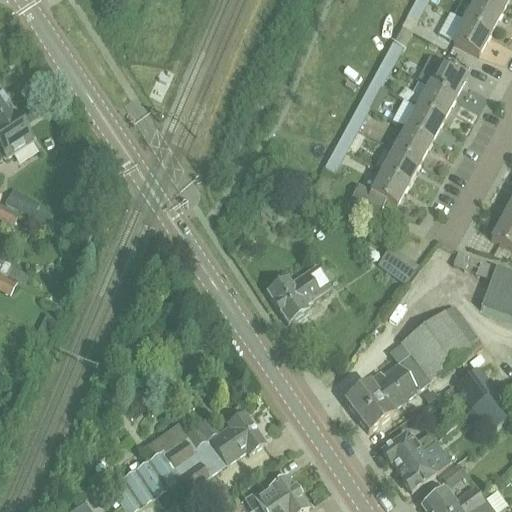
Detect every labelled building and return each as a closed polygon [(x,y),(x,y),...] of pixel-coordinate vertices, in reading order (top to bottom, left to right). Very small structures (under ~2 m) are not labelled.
[(417,0),(400,31),(406,34),(406,33),(412,36),(429,4),(420,0),(417,0)] [(476,0),(475,2),(501,16),(510,0),(476,0)] [(464,23),(490,38),(501,16),(475,2),(464,23)] [(452,45),(478,60),(490,38),(464,23),(452,45)] [(392,46),(382,64),(393,69),(403,52),(392,46)] [(382,64),(371,85),(381,91),(393,69),(382,64)] [(428,88),(455,103),(466,81),(440,66),(428,88)] [(371,85),(359,106),(370,112),(381,91),(371,85)] [(416,110),(443,124),(455,103),(428,88),(416,110)] [(0,124),(13,116),(0,96),(0,124)] [(347,128),(358,134),(366,120),(370,112),(359,106),(347,128)] [(405,131),(431,146),(443,124),(416,110),(405,131)] [(14,117),(13,116),(0,124),(0,163),(5,160),(6,162),(32,145),(20,126),(23,123),(18,115),(14,117)] [(335,149),(346,155),(358,134),(347,128),(335,149)] [(393,153),(419,167),(431,146),(405,131),(393,153)] [(324,171),(334,177),(346,155),(335,149),(324,171)] [(381,174),(408,189),(419,167),(393,153),(381,174)] [(351,202),(379,217),(385,205),(396,211),(408,189),(381,174),(370,195),(358,188),(351,202)] [(5,207),(32,223),(37,213),(41,207),(13,192),(5,207)] [(511,202),(502,221),(511,226),(511,202)] [(0,223),(11,230),(18,218),(0,207),(0,223)] [(51,221),(37,213),(32,223),(31,225),(45,232),(51,221)] [(490,243),(511,254),(511,226),(502,221),(490,243)] [(394,277),(407,288),(419,273),(404,261),(406,258),(393,249),(380,269),(393,278),(394,277)] [(467,259),(456,255),(451,269),(462,272),(467,259)] [(0,277),(7,281),(24,290),(29,279),(0,263),(0,277)] [(266,296),(287,328),(308,314),(304,309),(330,291),(316,270),(290,288),(287,282),(266,296)] [(511,323),(511,275),(496,270),(480,312),(511,323)] [(0,277),(0,295),(10,300),(17,287),(7,282),(7,281),(0,277)] [(58,318),(62,311),(52,306),(49,313),(58,318)] [(356,421),(368,437),(393,418),(391,415),(431,385),(430,385),(481,347),(472,334),(453,308),(400,348),(409,360),(382,381),(379,377),(368,385),(369,386),(357,396),(344,405),(356,421)] [(476,390),(486,403),(495,396),(477,371),(452,389),(461,401),(476,390)] [(433,394),(424,400),(429,407),(438,400),(433,394)] [(486,403),(495,416),(501,424),(510,417),(505,409),(495,396),(486,403)] [(143,511),(155,504),(161,511),(164,511),(226,469),(246,456),(248,459),(264,448),(243,417),(227,427),(230,431),(219,439),(208,423),(185,439),(177,429),(137,456),(145,467),(108,493),(121,511),(143,511)] [(444,433),(456,425),(453,419),(441,428),(444,433)] [(392,467),(398,475),(420,458),(438,445),(431,436),(414,448),(406,437),(381,455),(391,469),(392,467)] [(401,483),(411,496),(435,479),(426,466),(430,463),(426,457),(422,460),(420,458),(398,475),(403,482),(401,483)] [(231,480),(240,492),(260,477),(252,466),(231,480)] [(440,481),(449,492),(466,478),(458,467),(440,481)] [(273,511),(297,496),(287,481),(265,495),(262,491),(245,502),(251,511),(273,511)] [(421,510),(421,511),(461,511),(479,499),(474,491),(455,504),(446,492),(421,510)] [(307,511),(297,496),(273,511),(307,511)] [(489,511),(479,499),(461,511),(489,511)]
